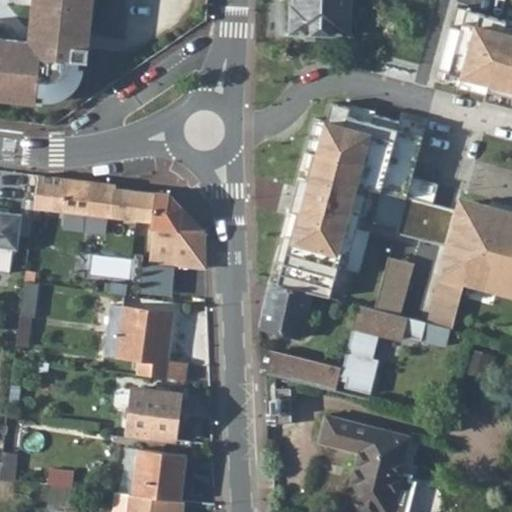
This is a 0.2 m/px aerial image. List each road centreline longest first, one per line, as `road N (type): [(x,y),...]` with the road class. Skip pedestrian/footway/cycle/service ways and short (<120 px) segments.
road 1 (residential): [(234,126),(277,116),(316,84),(343,80),(511,127)]
road 2 (tertiary): [(239,511),(228,228)]
road 3 (residential): [(0,146),(55,151),(126,143)]
